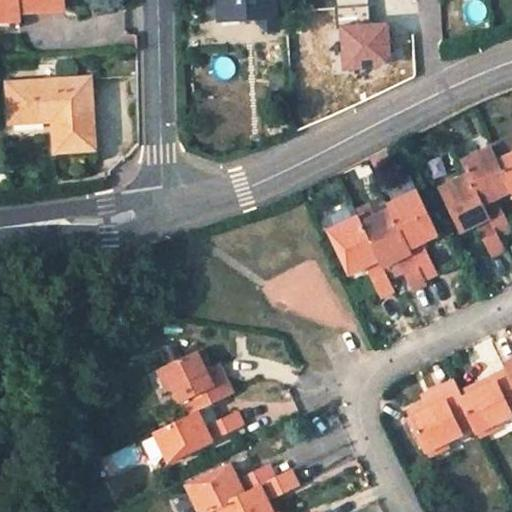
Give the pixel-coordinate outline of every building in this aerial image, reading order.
[(64,9),(63,0),(0,0),(0,21),(19,20),(19,12),(64,9)] [(277,17),(276,0),(218,0),(219,13),(255,10),(256,19),(277,17)] [(255,10),(219,13),(220,22),(256,19),(255,10)] [(95,149),(90,80),(8,85),(10,123),(46,122),(46,116),(53,116),(55,152),(95,149)] [(471,175),(499,235),(511,229),(497,199),(511,191),(511,187),(500,162),(493,148),(464,162),(471,175)] [(500,162),(511,187),(511,155),(511,156),(500,162)] [(439,191),(459,233),(474,226),(490,257),(506,249),(499,235),(471,175),(439,191)] [(411,177),(386,188),(393,203),(417,191),(411,177)] [(390,204),(427,278),(438,272),(424,241),(438,234),(417,191),(393,203),(390,204)] [(364,224),(388,212),(385,206),(382,200),(358,211),(360,216),(364,224)] [(359,217),(383,266),(398,259),(404,271),(414,290),(429,283),(427,278),(390,204),(385,206),(388,212),(364,224),(360,216),(359,217)] [(349,275),(365,267),(380,298),(395,290),(390,279),(384,267),(383,266),(359,217),(328,232),(349,275)] [(390,279),(404,271),(398,259),(383,266),(384,267),(390,279)] [(168,460),(242,424),(235,410),(218,419),(210,403),(231,392),(224,377),(211,384),(204,369),(209,366),(200,347),(162,365),(179,401),(184,399),(191,412),(154,431),(168,460)] [(209,366),(204,369),(211,384),(224,377),(217,362),(209,366)] [(473,423),(477,432),(511,414),(510,410),(511,409),(511,380),(507,369),(492,377),(495,383),(479,390),(477,384),(458,393),(473,423)] [(426,404),(408,412),(426,450),(461,433),(459,429),(473,423),(458,393),(453,381),(439,387),(445,401),(429,409),(426,404)] [(445,401),(439,387),(423,395),(426,404),(429,409),(445,401)] [(276,478),(269,465),(238,481),(230,464),(188,485),(201,511),(206,511),(217,508),(276,478)] [(298,486),(291,471),(276,478),(217,508),(219,511),(272,511),(268,501),(298,486)]
